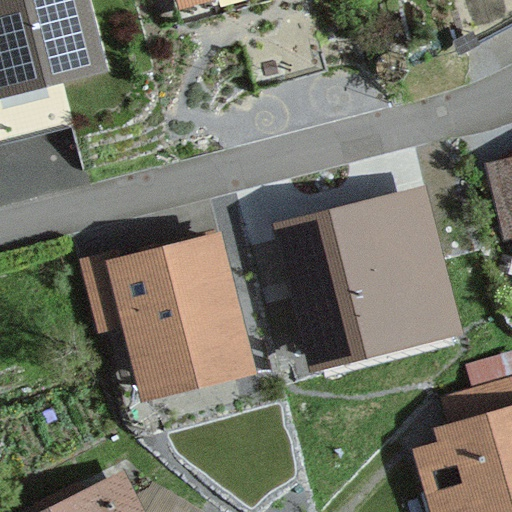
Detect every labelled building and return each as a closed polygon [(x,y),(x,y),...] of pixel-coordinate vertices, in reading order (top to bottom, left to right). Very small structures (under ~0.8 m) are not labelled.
[(0,0),(0,83),(91,60),(75,0),(0,0)] [(511,0),(452,0),(464,40),(511,14),(511,0)] [(86,267),(98,317),(132,309),(150,379),(237,357),(207,236),(173,245),(176,259),(123,272),(120,258),(86,267)] [(467,511),(466,509),(511,496),(511,386),(442,407),(450,436),(424,443),(437,489),(423,493),(428,511),(467,511)] [(118,511),(112,499),(150,480),(126,459),(18,511),(118,511)]
